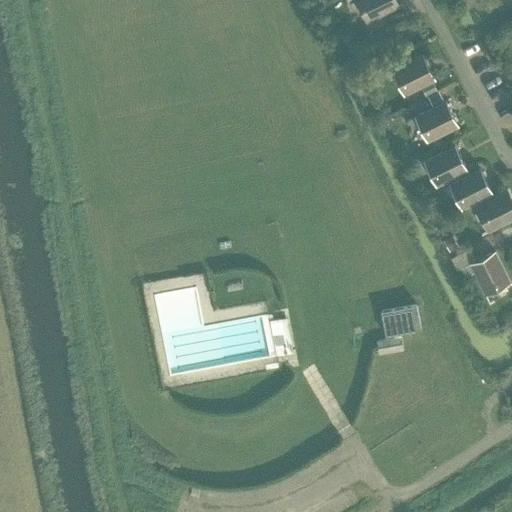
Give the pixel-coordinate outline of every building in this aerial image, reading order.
[(398,0),(357,0),(368,21),(401,5),(398,0)] [(421,86),(433,80),(436,78),(423,53),(394,68),(406,93),(421,86)] [(500,94),(511,88),(511,73),(511,71),(493,78),(500,94)] [(433,82),(424,86),(428,93),(437,89),(433,82)] [(444,89),(448,101),(460,97),(456,85),(444,89)] [(439,90),(429,95),(434,104),(443,99),(439,90)] [(447,100),(445,101),(434,107),(418,115),(430,139),(459,125),(447,100)] [(456,145),(426,160),(439,185),(468,170),(456,145)] [(481,168),(451,183),(464,207),(493,192),(481,168)] [(511,198),(508,190),(478,205),(491,230),(511,219),(511,198)] [(453,234),(445,238),(449,247),(458,243),(453,234)] [(496,250),(471,262),(486,292),(510,280),(496,250)] [(417,304),(382,310),(386,335),(422,328),(417,304)] [(380,354),(404,349),(402,336),(377,340),(380,354)]
